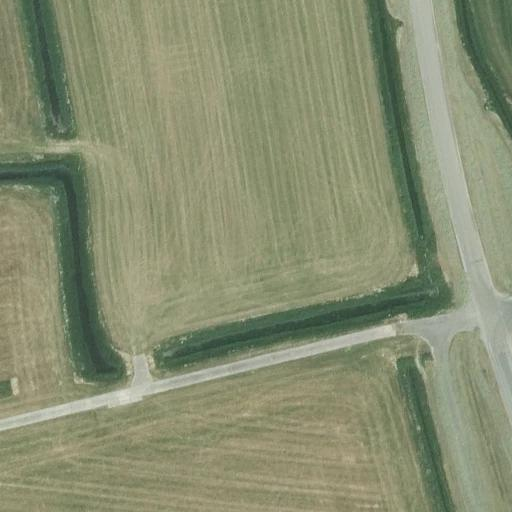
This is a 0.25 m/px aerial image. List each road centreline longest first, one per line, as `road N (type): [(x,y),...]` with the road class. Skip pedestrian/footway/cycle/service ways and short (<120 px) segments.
road 1 (residential): [(437,323),(0,425)]
road 2 (tertiary): [(487,315),(419,0)]
road 3 (residential): [(437,323),(479,511)]
